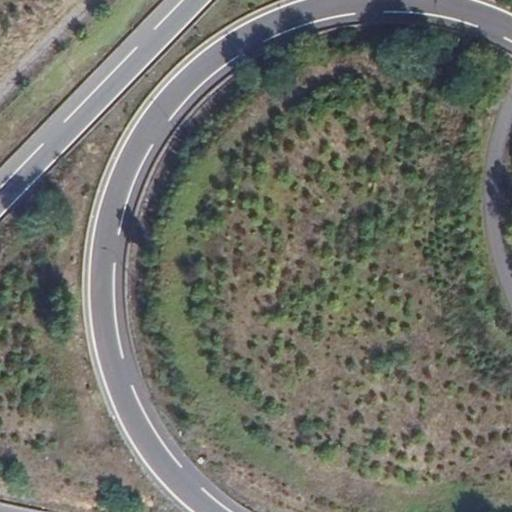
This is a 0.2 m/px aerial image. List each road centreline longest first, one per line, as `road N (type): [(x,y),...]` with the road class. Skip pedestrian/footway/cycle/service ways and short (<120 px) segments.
road 1 (motorway): [(212,511),(159,460),(119,385),(103,312),(112,205),(155,118),(224,51),(320,8),(382,0)]
road 2 (motorway): [(195,0),(0,200)]
road 3 (unclassified): [(95,0),(0,93)]
